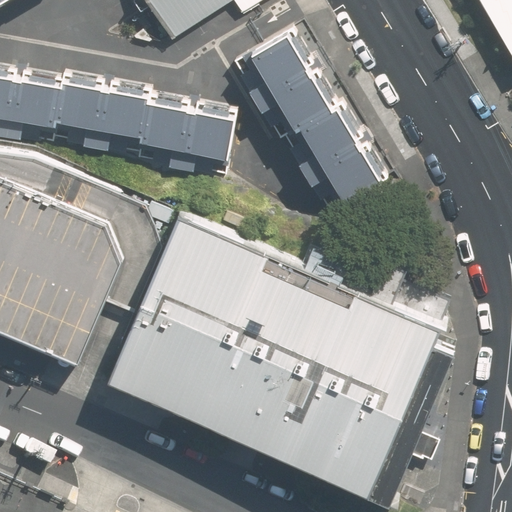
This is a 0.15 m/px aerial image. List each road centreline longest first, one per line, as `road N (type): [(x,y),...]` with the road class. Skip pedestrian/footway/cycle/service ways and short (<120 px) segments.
road 1 (secondary): [(374,0),(461,141),(511,264)]
road 2 (residential): [(0,397),(269,511)]
